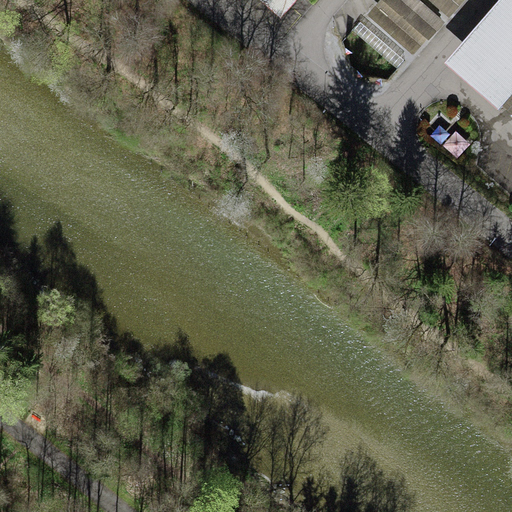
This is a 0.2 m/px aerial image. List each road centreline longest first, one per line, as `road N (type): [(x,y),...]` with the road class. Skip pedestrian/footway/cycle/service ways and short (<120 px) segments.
road 1 (unclassified): [(202,0),(511,247)]
road 2 (unclassified): [(0,421),(118,511)]
